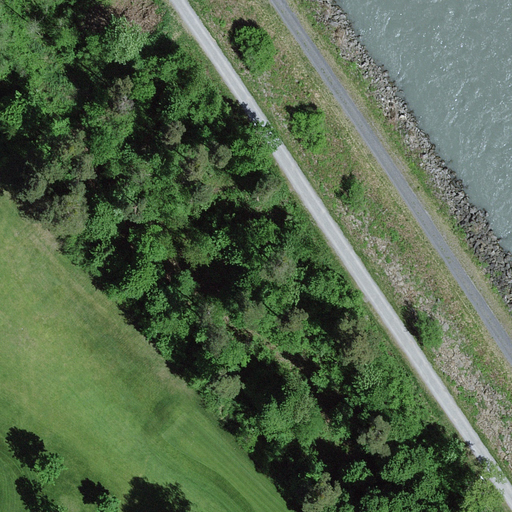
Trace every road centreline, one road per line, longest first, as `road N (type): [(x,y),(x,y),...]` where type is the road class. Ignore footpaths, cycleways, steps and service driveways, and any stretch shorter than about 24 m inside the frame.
road 1 (track): [(178,0),(511,501)]
road 2 (track): [(275,0),(511,349)]
